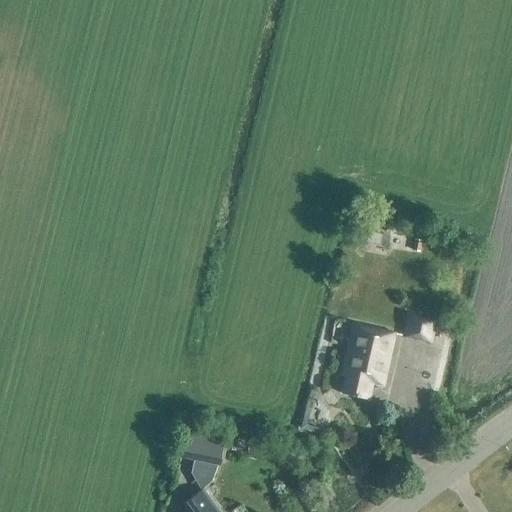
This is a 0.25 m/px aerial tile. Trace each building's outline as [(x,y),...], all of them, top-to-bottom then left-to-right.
[(413,238),(411,249),(419,250),(421,239),(413,238)] [(430,344),(435,321),(408,315),(403,338),(430,344)] [(382,386),(394,334),(353,325),(341,377),(345,378),(342,395),(367,400),(371,384),(382,386)] [(225,440),(186,431),(180,458),(219,467),(225,440)] [(307,484),(317,480),(309,464),(300,469),(307,484)] [(217,511),(202,491),(183,505),(187,511),(217,511)]
